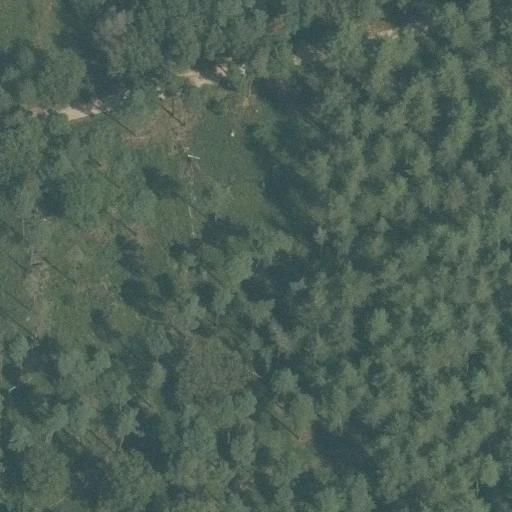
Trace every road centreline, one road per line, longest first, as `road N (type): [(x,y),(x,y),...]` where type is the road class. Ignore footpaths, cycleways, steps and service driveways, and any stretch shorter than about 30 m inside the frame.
road 1 (track): [(511,16),(0,141)]
road 2 (unknown): [(511,6),(0,131)]
